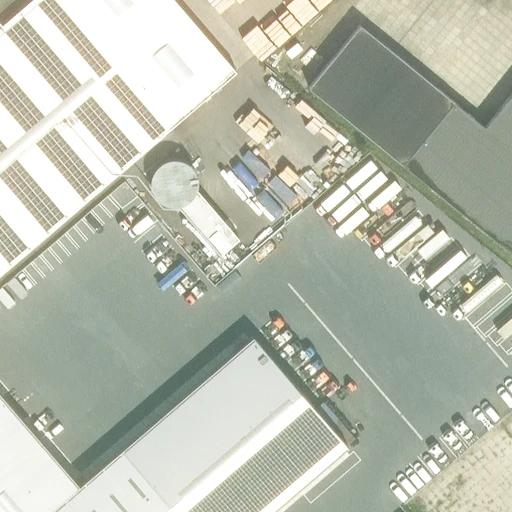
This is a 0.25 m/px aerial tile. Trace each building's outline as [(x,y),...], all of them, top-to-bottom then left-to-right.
[(0,0),(0,272),(169,128),(235,71),(173,0),(0,0)] [(356,23),(305,85),(403,165),(511,254),(511,94),(485,128),(454,103),(356,23)] [(0,392),(0,511),(270,511),(348,446),(252,335),(79,485),(0,392)] [(323,346),(309,356),(323,375),(336,365),(323,346)] [(329,382),(343,396),(353,386),(339,372),(329,382)]
